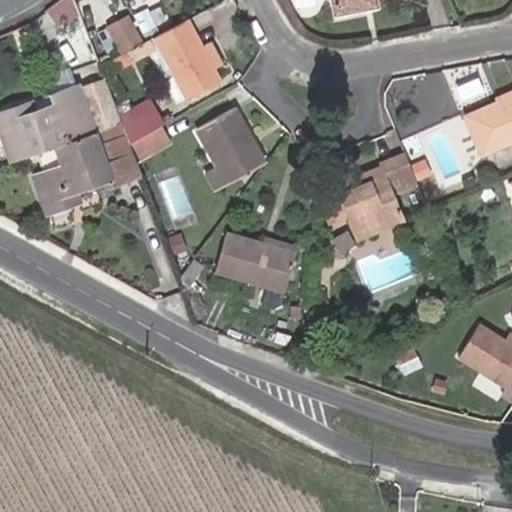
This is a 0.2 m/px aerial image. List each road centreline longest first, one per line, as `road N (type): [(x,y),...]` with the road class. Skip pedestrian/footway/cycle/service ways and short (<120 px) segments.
road 1 (residential): [(174,341),(329,438),(374,457),(511,478)]
road 2 (residential): [(511,441),(432,429),(174,341)]
road 3 (residential): [(511,38),(332,67),(290,50),(255,0)]
road 4 (residential): [(0,246),(174,341)]
